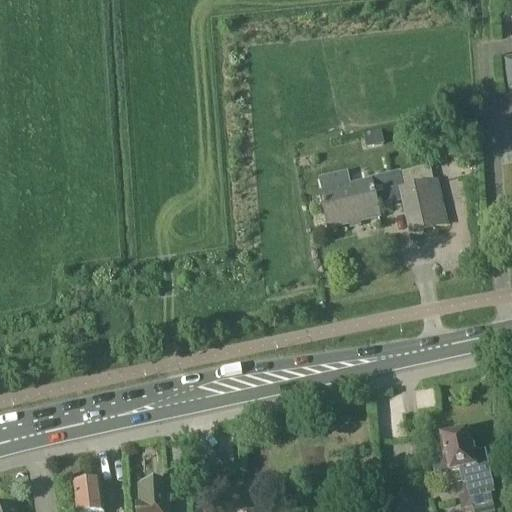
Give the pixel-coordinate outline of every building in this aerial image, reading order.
[(350,174),(317,181),(328,230),(379,218),(376,207),(403,201),(410,233),(446,225),(436,183),(433,184),(430,167),(353,186),(350,174)] [(465,436),(439,442),(443,458),(430,461),(434,480),(460,474),(462,487),(466,486),(470,501),(493,496),(483,455),(471,458),(465,436)] [(102,511),(99,485),(73,489),(76,511),(102,511)] [(171,509),(170,488),(140,490),(141,507),(138,507),(138,511),(172,511),(173,509),(171,509)] [(415,511),(413,493),(388,496),(389,511),(415,511)]
